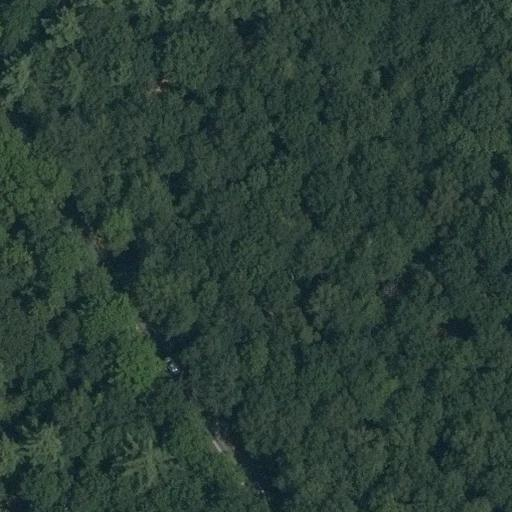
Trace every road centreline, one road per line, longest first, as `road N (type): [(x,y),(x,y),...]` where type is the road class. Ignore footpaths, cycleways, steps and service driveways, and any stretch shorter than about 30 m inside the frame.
road 1 (primary): [(258,511),(0,129)]
road 2 (track): [(31,176),(323,0)]
